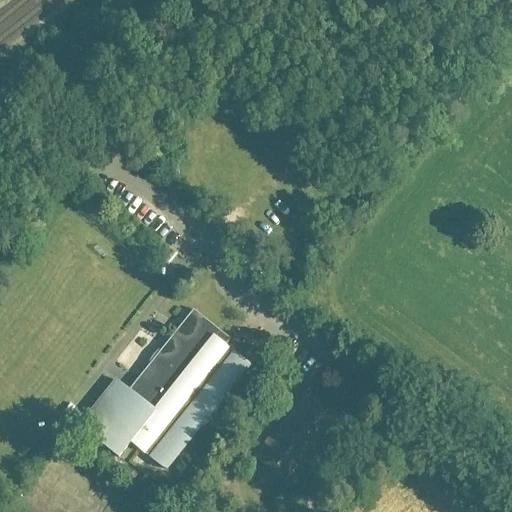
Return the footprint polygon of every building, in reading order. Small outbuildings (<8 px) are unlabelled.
[(130,213),(147,230),(159,218),(142,201),(130,213)] [(296,228),(289,235),(300,246),(308,239),(296,228)] [(162,470),(247,364),(224,346),(229,340),(192,310),(162,347),(158,350),(156,352),(153,355),(152,357),(149,360),(148,362),(147,365),(146,367),(146,368),(127,391),(116,382),(79,428),(117,459),(129,443),(162,470)] [(266,382),(273,374),(265,367),(258,376),(266,382)] [(292,486),(343,420),(307,392),(295,409),(257,458),(292,486)]
